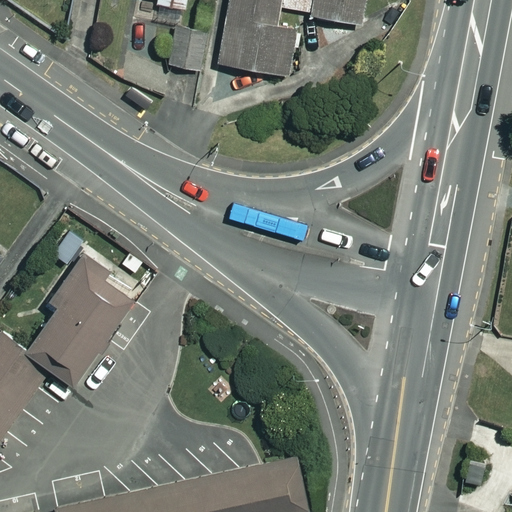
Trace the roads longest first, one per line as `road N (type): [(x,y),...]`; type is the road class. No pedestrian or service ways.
road 1 (trunk): [(75,126),(217,190),(285,194),(326,188),(394,149),(467,76)]
road 2 (secondary): [(400,428),(300,309),(75,126)]
road 3 (secondary): [(75,126),(253,234),(428,285)]
road 4 (trunk): [(428,285),(467,76)]
road 5 (trunk): [(400,428),(428,285)]
